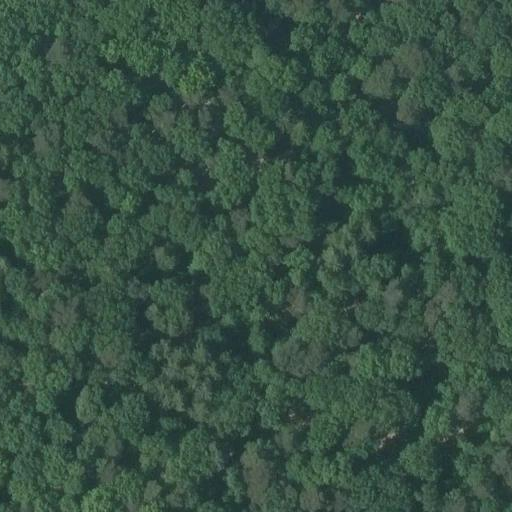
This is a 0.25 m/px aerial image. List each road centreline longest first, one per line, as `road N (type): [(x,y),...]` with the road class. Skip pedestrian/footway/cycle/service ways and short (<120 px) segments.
road 1 (track): [(511,272),(100,0)]
road 2 (track): [(274,511),(511,192)]
